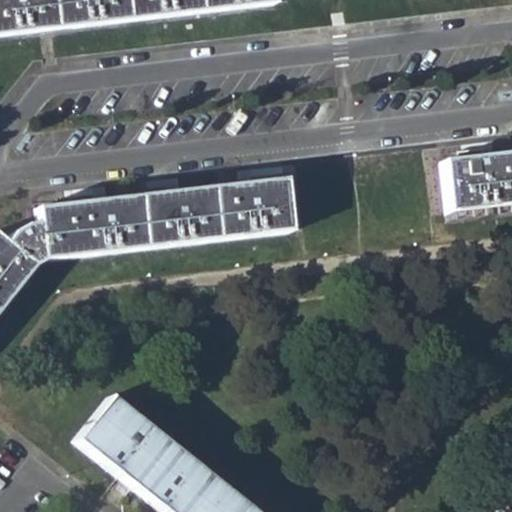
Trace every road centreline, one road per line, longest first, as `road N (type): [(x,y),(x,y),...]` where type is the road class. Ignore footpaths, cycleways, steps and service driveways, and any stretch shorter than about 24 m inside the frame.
road 1 (residential): [(0,170),(511,113)]
road 2 (residential): [(511,30),(62,81),(41,92)]
